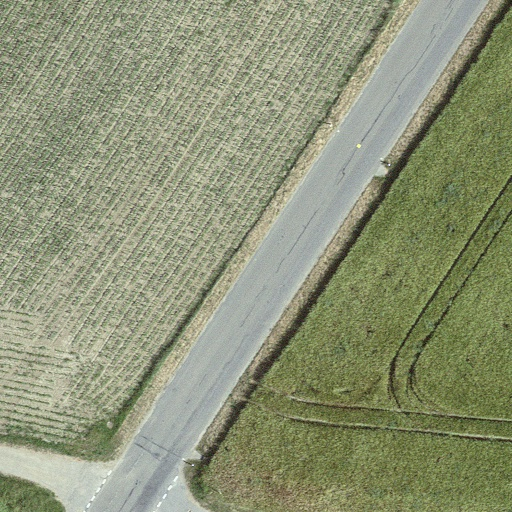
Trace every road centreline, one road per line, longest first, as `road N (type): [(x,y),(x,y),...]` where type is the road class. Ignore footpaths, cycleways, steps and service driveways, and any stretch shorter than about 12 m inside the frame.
road 1 (tertiary): [(116,511),(453,0)]
road 2 (track): [(0,460),(121,504)]
